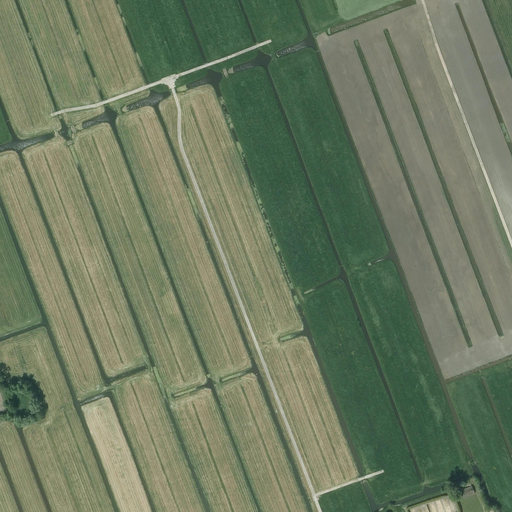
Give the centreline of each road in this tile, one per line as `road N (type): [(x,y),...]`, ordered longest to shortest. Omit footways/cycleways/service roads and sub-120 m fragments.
road 1 (track): [(313,495),(183,153),(168,79)]
road 2 (track): [(422,0),(511,245)]
road 3 (track): [(51,114),(269,41)]
